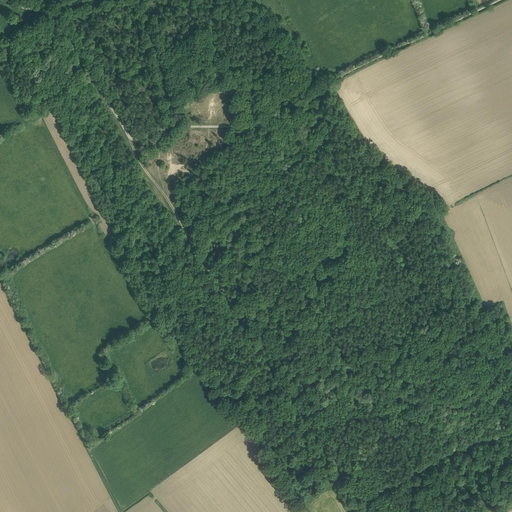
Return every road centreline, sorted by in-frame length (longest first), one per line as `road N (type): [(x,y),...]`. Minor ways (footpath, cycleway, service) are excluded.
road 1 (track): [(367,500),(215,278)]
road 2 (track): [(215,278),(128,137)]
